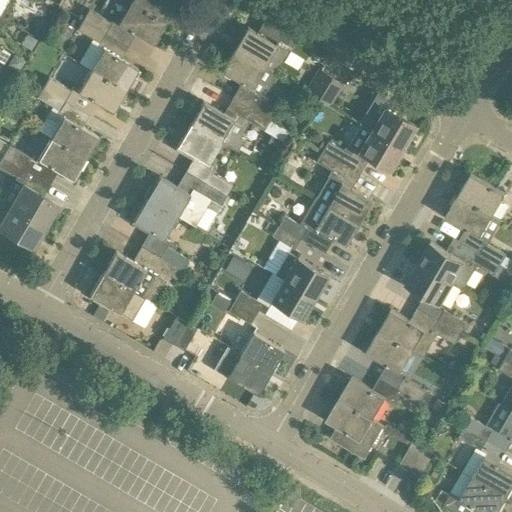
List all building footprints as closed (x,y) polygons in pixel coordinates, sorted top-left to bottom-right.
[(125,0),(130,3),(165,23),(177,1),(175,0),(125,0)] [(152,44),(165,23),(130,3),(118,23),(112,20),(110,23),(88,10),(83,20),(124,44),(131,32),(152,44)] [(97,46),(103,50),(91,70),(125,91),(137,69),(117,57),(124,44),(83,20),(77,30),(99,43),(97,46)] [(287,51),(277,45),(276,45),(278,43),(275,41),(274,43),(263,36),(264,36),(262,35),(262,36),(246,27),(233,49),(274,73),(287,51)] [(298,38),(289,33),(282,44),(291,50),(298,38)] [(220,72),(241,84),(232,98),(270,121),(276,110),(264,104),(268,98),(264,96),(276,74),(274,73),(233,49),(220,72)] [(25,61),(14,55),(7,66),(19,72),(25,61)] [(56,72),(73,81),(82,64),(65,55),(56,72)] [(112,112),(125,91),(91,70),(79,91),(72,87),(70,90),(49,77),(43,88),(85,113),(93,101),(112,112)] [(330,77),(320,71),(307,93),(318,99),(330,77)] [(318,99),(328,105),(341,83),(330,77),(318,99)] [(57,114),(63,117),(51,138),(85,158),(98,137),(78,125),(85,113),(43,88),(37,98),(59,111),(57,114)] [(359,123),(360,124),(402,148),(415,126),(390,112),(395,103),(377,92),(359,123)] [(232,98),(223,113),(203,102),(190,123),(220,141),(237,151),(243,140),(239,138),(249,122),(263,131),(270,121),(232,98)] [(298,129),(297,116),(285,117),(286,130),(298,129)] [(176,146),(197,159),(189,173),(226,195),(232,185),(210,172),(213,167),(207,163),(220,141),(190,123),(176,146)] [(389,171),(402,148),(360,124),(347,145),(342,150),(328,141),(322,151),(359,173),(368,158),(389,171)] [(0,154),(3,156),(46,182),(54,169),(72,180),(85,158),(51,138),(38,159),(32,156),(31,158),(0,140),(0,154)] [(331,171),(315,197),(358,223),(371,201),(351,189),(359,173),(322,151),(315,162),(331,171)] [(0,167),(24,182),(23,184),(11,206),(45,226),(58,205),(39,194),(46,182),(3,156),(0,160),(0,167)] [(216,212),(220,206),(226,195),(189,173),(179,189),(159,176),(146,198),(175,216),(194,227),(206,207),(216,212)] [(470,174),(458,196),(493,216),(505,194),(470,174)] [(466,229),(459,241),(500,266),(507,256),(484,243),(486,241),(480,238),(493,216),(458,196),(445,217),(466,229)] [(324,253),(333,238),(345,245),(358,223),(315,197),(299,225),(306,228),(300,239),(324,253)] [(162,238),(175,216),(146,198),(132,221),(162,238)] [(0,228),(32,248),(45,226),(11,206),(0,199),(0,228)] [(278,226),(300,239),(306,228),(299,225),(284,216),(278,226)] [(300,239),(278,226),(271,237),(294,249),(300,239)] [(463,290),(478,266),(495,276),(500,266),(459,241),(454,239),(447,251),(431,242),(418,264),(453,284),(463,290)] [(160,257),(182,270),(188,259),(173,251),(176,246),(168,242),(160,257)] [(142,247),(134,262),(115,251),(102,273),(144,298),(152,303),(168,276),(176,280),(182,270),(160,257),(142,247)] [(275,275),(283,280),(314,298),(327,276),(288,253),(275,275)] [(250,266),(233,257),(226,270),(243,279),(250,266)] [(453,284),(418,264),(405,285),(440,306),(453,284)] [(89,296),(131,321),(144,298),(102,273),(89,296)] [(301,320),(314,298),(283,280),(270,302),(301,320)] [(240,290),(234,301),(256,314),(262,303),(240,290)] [(227,298),(217,292),(210,304),(220,310),(227,298)] [(250,324),(256,314),(234,301),(228,311),(250,324)] [(92,316),(101,321),(107,312),(98,306),(92,316)] [(378,331),(413,352),(426,331),(391,310),(378,331)] [(438,320),(460,334),(467,323),(444,310),(438,320)] [(186,323),(175,317),(162,339),(173,345),(186,323)] [(460,334),(438,320),(432,330),(438,334),(454,344),(460,334)] [(173,345),(183,351),(196,329),(186,323),(173,345)] [(413,352),(378,331),(366,353),(401,374),(413,352)] [(240,355),(270,373),(283,350),(253,332),(240,355)] [(510,349),(501,344),(495,354),(504,359),(510,349)] [(511,364),(504,359),(495,354),(495,355),(491,362),(499,367),(498,369),(511,377),(511,384),(501,404),(511,409),(511,364)] [(257,395),(270,373),(240,355),(226,377),(257,395)] [(338,399),(373,420),(386,398),(391,401),(393,399),(415,412),(421,402),(398,388),(380,377),(372,389),(351,377),(338,399)] [(398,388),(421,402),(427,391),(404,378),(398,388)] [(385,426),(373,420),(338,399),(326,420),(337,427),(330,439),(365,460),(385,426)] [(441,411),(446,404),(438,399),(433,407),(441,411)] [(511,409),(501,404),(499,402),(485,426),(471,417),(465,427),(487,440),(506,452),(511,441),(511,409)] [(481,451),(487,440),(465,427),(459,437),(481,451)] [(413,443),(400,465),(410,471),(423,449),(413,443)] [(423,449),(410,471),(420,477),(433,455),(423,449)] [(472,478),(507,498),(511,489),(511,471),(485,456),(472,478)] [(452,511),(498,511),(507,498),(472,478),(460,500),(450,494),(443,507),(452,511)] [(436,483),(429,479),(423,490),(430,494),(436,483)]
